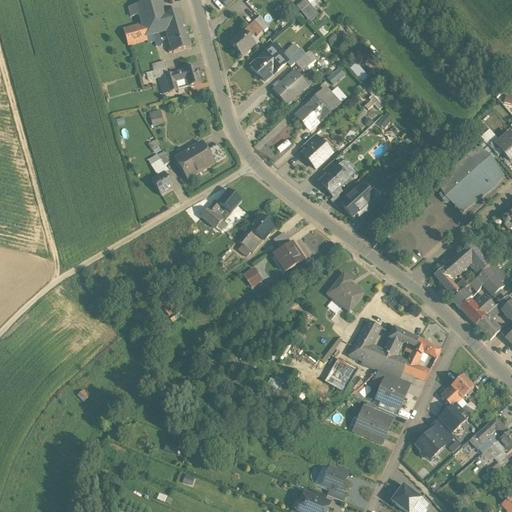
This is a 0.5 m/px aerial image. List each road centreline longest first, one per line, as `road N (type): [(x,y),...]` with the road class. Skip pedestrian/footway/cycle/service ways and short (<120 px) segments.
road 1 (residential): [(252,164),(52,285)]
road 2 (track): [(0,66),(59,280)]
road 3 (residential): [(464,334),(371,511)]
road 4 (residential): [(409,283),(278,188)]
road 5 (residential): [(204,35),(229,121),(252,164)]
road 6 (residential): [(409,283),(511,193)]
